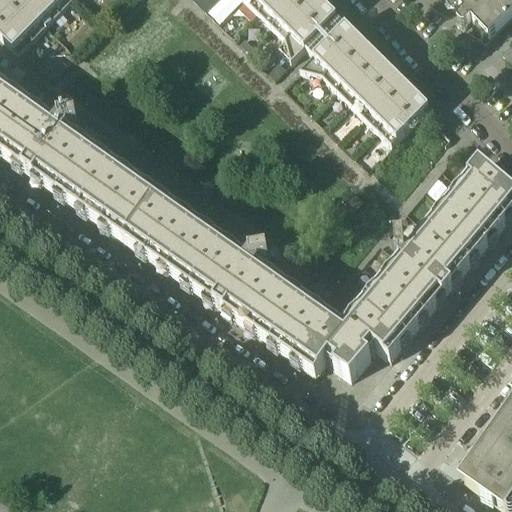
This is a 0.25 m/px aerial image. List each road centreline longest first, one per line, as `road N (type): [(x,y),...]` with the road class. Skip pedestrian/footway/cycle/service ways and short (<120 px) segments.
road 1 (residential): [(362,452),(0,197)]
road 2 (residential): [(511,275),(362,452)]
road 3 (residential): [(368,0),(511,152)]
road 4 (residential): [(418,494),(511,376)]
